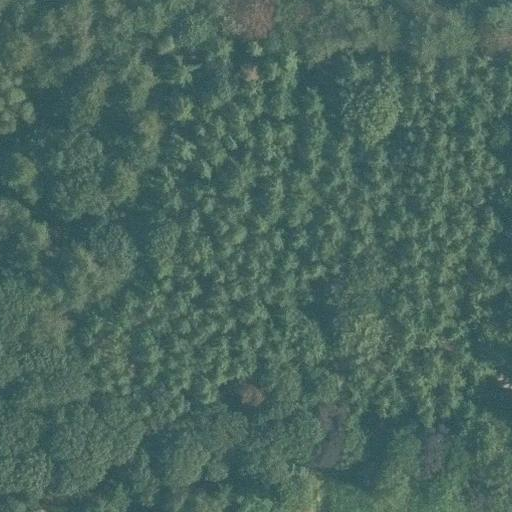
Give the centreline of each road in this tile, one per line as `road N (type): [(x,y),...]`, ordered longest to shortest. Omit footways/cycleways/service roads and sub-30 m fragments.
road 1 (track): [(291,446),(197,430),(0,420)]
road 2 (track): [(286,511),(291,446),(511,483)]
